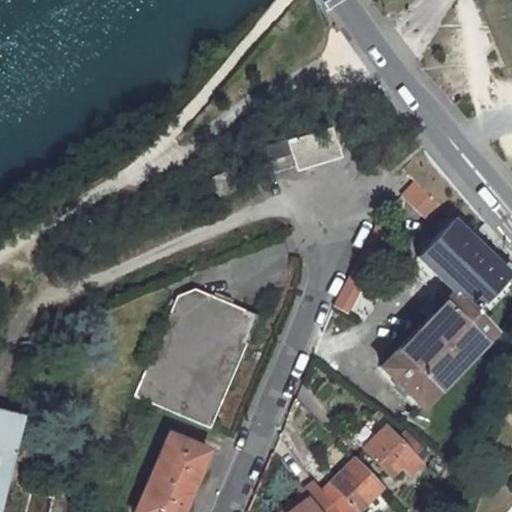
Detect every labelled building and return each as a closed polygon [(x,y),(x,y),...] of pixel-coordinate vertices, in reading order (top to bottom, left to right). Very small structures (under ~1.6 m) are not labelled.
[(343,119),(298,128),(298,125),(276,129),(278,140),(300,135),(305,159),(349,150),(343,119)] [(413,187),(402,198),(414,209),(424,199),(413,187)] [(380,222),(334,308),(346,315),(394,231),(380,222)] [(449,291),(470,311),(500,278),(443,225),(412,257),(449,291)] [(177,293),(135,400),(167,413),(212,431),(261,318),(201,290),(177,293)] [(470,311),(449,291),(372,373),(414,412),(491,330),(470,311)] [(0,511),(1,511),(10,479),(3,477),(10,454),(16,454),(23,427),(0,420),(0,511)] [(387,430),(366,451),(393,478),(414,457),(387,430)] [(168,439),(135,511),(180,511),(206,456),(168,439)] [(327,502),(334,511),(363,511),(383,492),(354,464),(323,497),(327,502)] [(305,507),(297,511),(311,511),(327,502),(323,497),(318,490),(301,501),(305,507)] [(301,501),(284,511),(297,511),(305,507),(301,501)] [(334,511),(327,502),(311,511),(334,511)]
